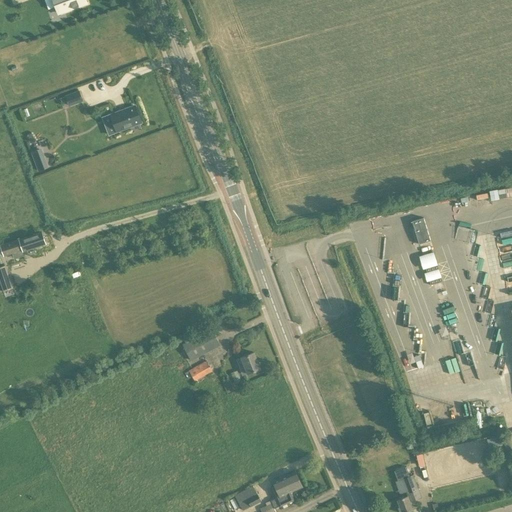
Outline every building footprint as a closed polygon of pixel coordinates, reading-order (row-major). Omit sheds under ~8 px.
[(86,2),(85,0),(53,0),(58,13),(86,2)] [(79,91),(69,95),(65,96),(69,105),(73,104),(82,100),(79,91)] [(110,115),(116,131),(141,122),(135,105),(110,115)] [(40,149),(32,152),(38,170),(47,167),(40,149)] [(492,199),(511,195),(511,185),(490,190),(492,199)] [(426,216),(412,220),(413,226),(411,227),(415,246),(432,241),(426,216)] [(504,266),(511,264),(511,229),(498,232),(504,266)] [(0,245),(3,255),(12,253),(22,249),(22,250),(44,243),(41,232),(0,245)] [(4,266),(0,267),(0,281),(3,290),(11,288),(4,266)] [(182,345),(191,360),(219,345),(211,330),(182,345)] [(237,359),(240,368),(243,375),(247,373),(260,368),(254,352),(237,359)] [(185,373),(188,379),(192,377),(194,381),(211,371),(206,361),(185,373)] [(503,448),(500,436),(486,439),(489,451),(503,448)] [(294,499),(290,491),(302,486),(295,470),(273,480),(275,485),(272,487),(277,497),(271,499),(272,502),(261,507),(262,511),(277,511),(275,507),(280,505),(294,499)] [(396,500),(401,511),(406,511),(412,510),(409,502),(421,498),(412,475),(401,479),(407,496),(396,500)] [(235,494),(243,509),(260,500),(252,485),(235,494)]
